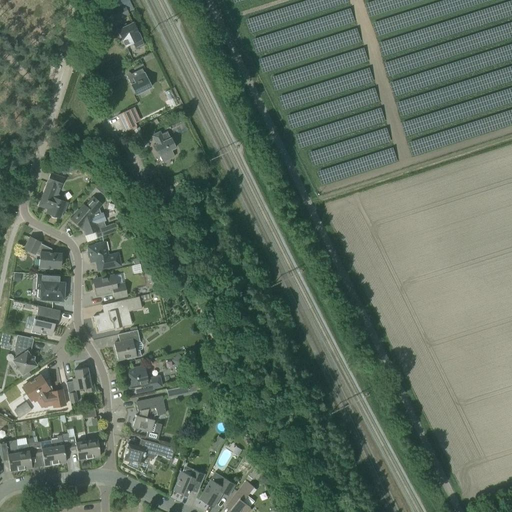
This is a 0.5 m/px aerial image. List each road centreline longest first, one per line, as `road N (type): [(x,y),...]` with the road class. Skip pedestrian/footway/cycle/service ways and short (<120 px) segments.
road 1 (residential): [(106,486),(108,389),(79,326),(73,249),(22,207),(70,60),(148,187)]
road 2 (unclassified): [(457,511),(210,0)]
